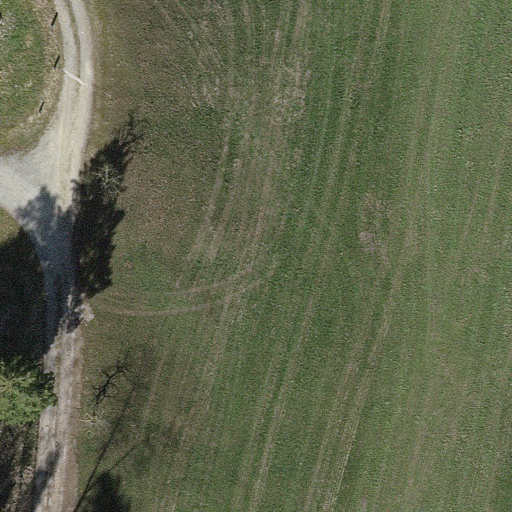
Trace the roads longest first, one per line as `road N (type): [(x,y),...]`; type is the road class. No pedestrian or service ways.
road 1 (residential): [(65,242),(46,511)]
road 2 (track): [(51,187),(79,81),(65,0)]
